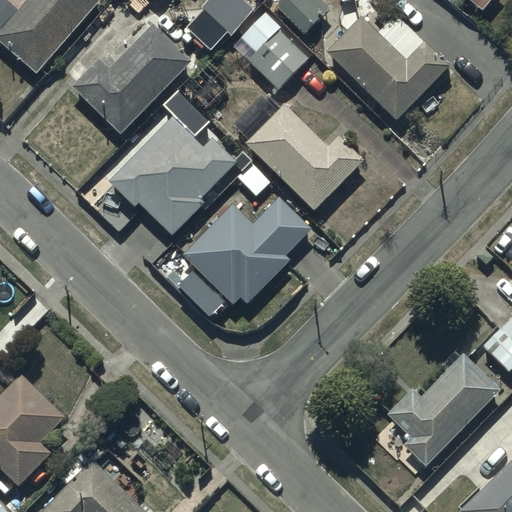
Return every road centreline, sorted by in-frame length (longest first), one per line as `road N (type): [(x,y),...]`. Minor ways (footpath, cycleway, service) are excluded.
road 1 (residential): [(244,422),(511,139)]
road 2 (residential): [(0,198),(244,422)]
road 3 (residential): [(244,422),(332,511)]
